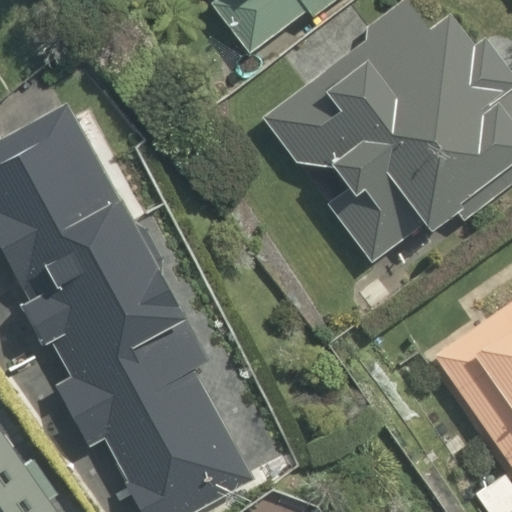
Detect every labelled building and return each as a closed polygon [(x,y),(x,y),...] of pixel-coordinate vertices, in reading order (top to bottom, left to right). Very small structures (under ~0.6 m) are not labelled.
[(307,15),(327,0),(210,0),(209,1),(247,52),(303,10),(307,15)] [(461,219),(511,179),(511,93),(503,82),(511,75),(511,72),(482,34),(470,44),(445,12),(427,26),(406,0),(397,0),(359,29),(367,38),(263,118),(295,160),(326,167),(333,162),(348,181),(325,199),(371,259),(419,221),(427,230),(454,210),(461,219)] [(63,105),(0,138),(0,247),(29,302),(22,306),(42,345),(52,339),(70,372),(54,380),(89,444),(101,437),(141,511),(188,511),(253,477),(192,364),(201,360),(180,321),(184,318),(117,194),(112,197),(63,105)] [(381,276),(357,294),(367,308),(391,291),(381,276)] [(511,302),(435,355),(511,467),(511,302)] [(0,511),(60,511),(0,422),(0,511)] [(511,483),(502,471),(474,492),(488,511),(509,511),(511,510),(511,483)]
